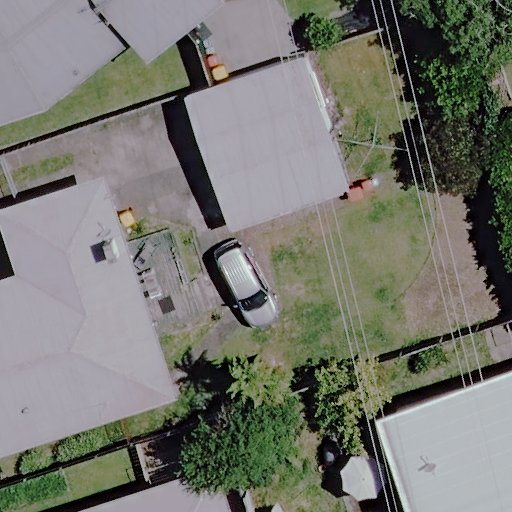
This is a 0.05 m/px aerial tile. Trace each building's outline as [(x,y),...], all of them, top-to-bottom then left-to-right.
[(0,0),(0,124),(45,109),(132,40),(152,65),(235,0),(0,0)] [(335,53),(184,99),(227,238),(378,191),(335,53)] [(0,452),(179,394),(106,173),(1,208),(23,273),(0,280),(0,452)] [(511,511),(511,362),(380,407),(415,511),(511,511)] [(242,511),(229,467),(86,511),(242,511)]
